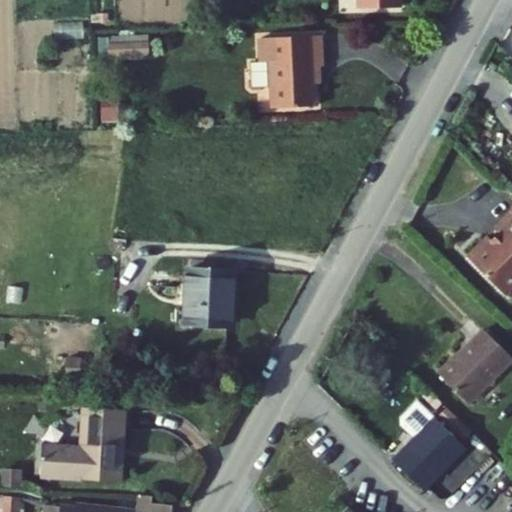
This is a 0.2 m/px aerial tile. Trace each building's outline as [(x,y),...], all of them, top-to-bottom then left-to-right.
[(320,29),(260,30),(261,54),(251,53),(251,79),(271,78),(271,100),(314,99),(313,60),(320,60),(320,29)] [(108,33),(108,59),(149,58),(149,33),(108,33)] [(511,194),(510,194),(499,205),(511,217),(511,194)] [(475,229),(455,250),(494,287),(511,268),(511,217),(499,205),(483,221),(488,226),(480,233),(475,229)] [(236,259),(192,256),(189,310),(231,312),(231,293),(234,293),(236,259)] [(426,366),(456,396),(501,351),(471,322),(426,366)] [(130,407),(85,404),(81,444),(39,440),(36,472),(122,480),(130,407)] [(384,451),(416,481),(458,437),(428,407),(384,451)] [(504,488),(511,479),(511,475),(477,443),(467,453),(504,488)] [(511,511),(511,488),(488,511),(511,511)] [(0,511),(21,511),(23,498),(0,494),(0,511)] [(76,501),(75,505),(46,501),(44,511),(167,511),(168,507),(155,505),(159,495),(139,494),(137,509),(76,501)] [(357,511),(339,495),(322,511),(357,511)]
